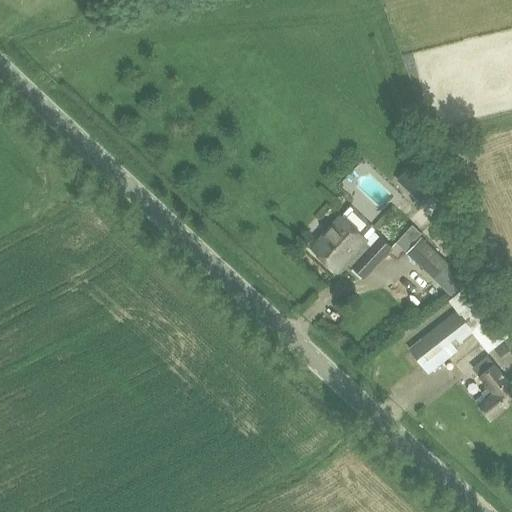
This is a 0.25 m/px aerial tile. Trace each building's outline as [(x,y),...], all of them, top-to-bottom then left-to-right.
[(410,189),(422,200),(433,189),(421,178),(410,189)] [(347,205),(365,222),(380,205),(362,188),(347,205)] [(367,239),(341,215),(312,246),(337,270),(348,259),(354,264),(353,266),(364,277),(393,247),(381,236),(372,246),(366,240),(367,239)] [(422,232),(413,224),(397,241),(406,250),(422,232)] [(430,246),(417,260),(440,282),(453,267),(430,246)] [(458,310),(474,330),(488,348),(491,346),(500,339),(505,335),(482,303),(488,299),(476,283),(451,301),(458,310)] [(454,346),(474,330),(458,310),(410,348),(430,372),(457,350),(454,346)] [(498,355),(507,348),(500,339),(491,346),(498,355)] [(481,375),(480,375),(489,386),(482,392),(487,398),(480,404),(491,418),(511,400),(511,383),(509,380),(508,380),(494,363),(488,356),(474,367),(481,375)] [(366,372),(379,385),(386,377),(373,365),(366,372)]
